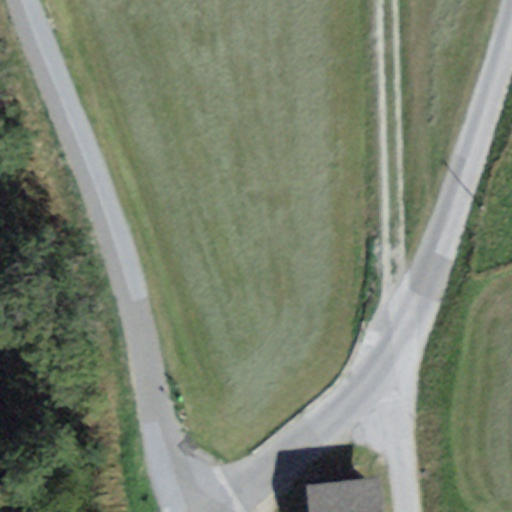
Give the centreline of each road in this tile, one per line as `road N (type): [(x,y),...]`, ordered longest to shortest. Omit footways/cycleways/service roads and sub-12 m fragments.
road 1 (tertiary): [(226,511),(238,487),(365,382),(397,337),(434,266),(511,20)]
road 2 (residential): [(32,0),(113,230),(178,498),(201,511)]
road 3 (track): [(397,337),(374,134),(379,0)]
